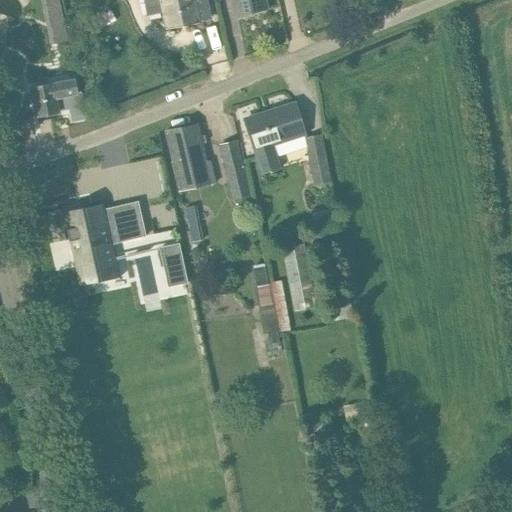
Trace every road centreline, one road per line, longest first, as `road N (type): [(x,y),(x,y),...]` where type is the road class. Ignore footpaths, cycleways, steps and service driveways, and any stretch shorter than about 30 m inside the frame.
road 1 (unclassified): [(0,177),(429,0)]
road 2 (unclassified): [(41,511),(0,282)]
